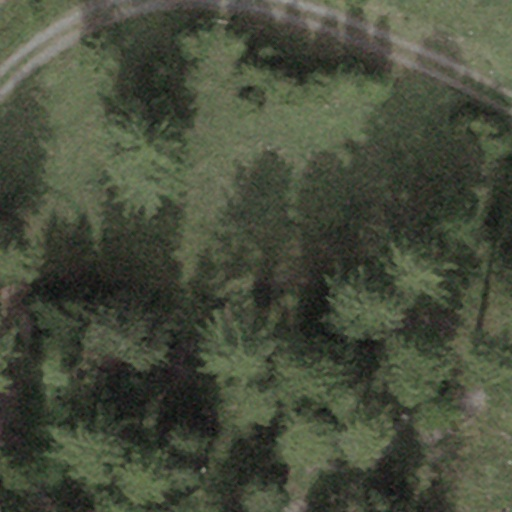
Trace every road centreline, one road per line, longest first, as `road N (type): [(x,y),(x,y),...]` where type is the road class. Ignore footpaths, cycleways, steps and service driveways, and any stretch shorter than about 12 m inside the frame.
road 1 (track): [(223,0),(405,58),(511,114)]
road 2 (track): [(0,84),(100,11),(163,0)]
